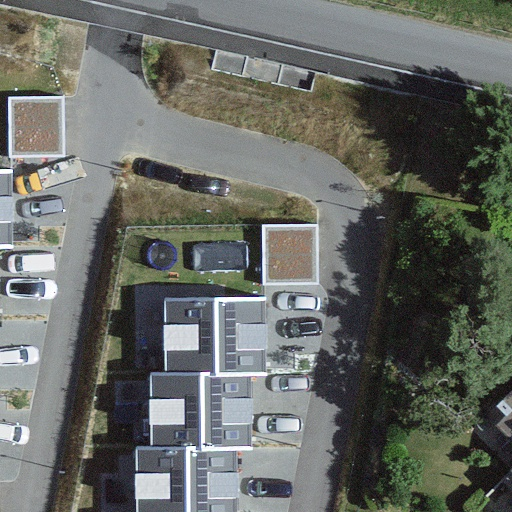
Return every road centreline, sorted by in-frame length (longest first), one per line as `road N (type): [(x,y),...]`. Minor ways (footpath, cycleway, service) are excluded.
road 1 (residential): [(124,96),(32,511)]
road 2 (residential): [(263,511),(333,145)]
road 3 (residential): [(190,0),(511,72)]
road 4 (residential): [(333,145),(124,96)]
